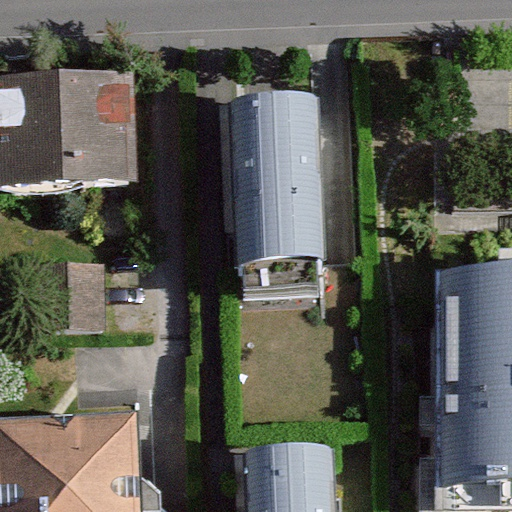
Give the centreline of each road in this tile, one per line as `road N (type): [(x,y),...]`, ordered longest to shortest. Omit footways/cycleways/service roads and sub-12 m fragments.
road 1 (unknown): [(170,40),(139,419)]
road 2 (residential): [(0,12),(326,0)]
